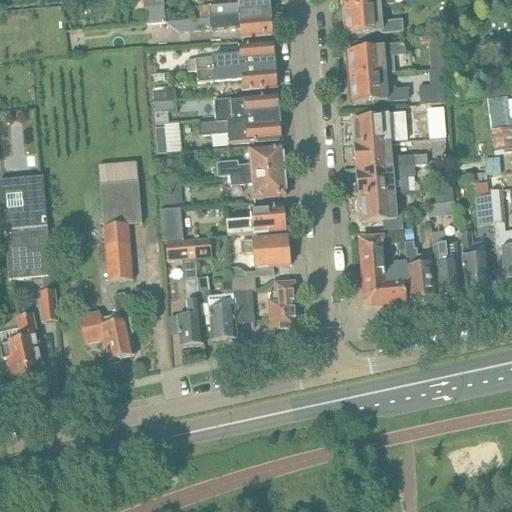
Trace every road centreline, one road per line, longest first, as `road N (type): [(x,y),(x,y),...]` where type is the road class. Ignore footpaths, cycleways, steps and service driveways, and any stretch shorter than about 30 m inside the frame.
road 1 (residential): [(336,373),(299,0)]
road 2 (residential): [(336,373),(0,448)]
road 3 (tertiary): [(0,475),(298,410)]
road 4 (tertiary): [(511,356),(298,410)]
road 5 (tertiary): [(298,410),(511,379)]
road 6 (residential): [(511,334),(336,373)]
